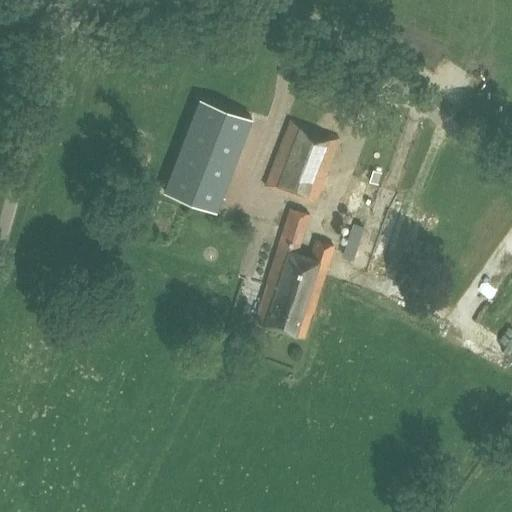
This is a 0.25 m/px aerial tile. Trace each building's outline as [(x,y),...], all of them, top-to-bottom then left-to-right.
[(250,122),(198,102),(162,195),(215,215),(250,122)] [(315,202),(340,137),(290,118),(266,183),(315,202)] [(370,179),(369,180),(377,182),(381,171),(372,168),(370,179)] [(312,311),(335,243),(317,237),(311,256),(298,252),(310,213),(291,207),(267,281),(268,281),(255,320),(303,336),(312,311)] [(360,238),(367,224),(357,219),(350,233),(360,238)]
